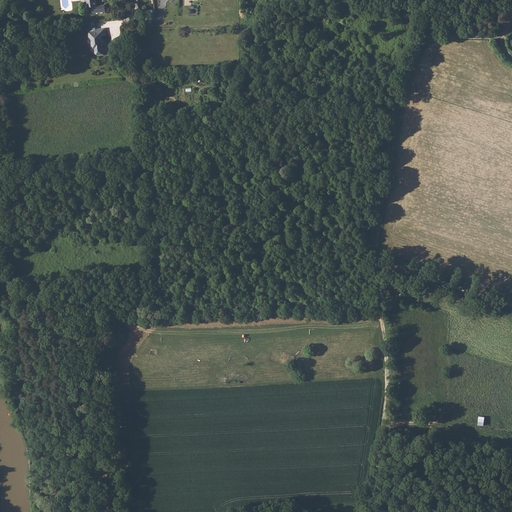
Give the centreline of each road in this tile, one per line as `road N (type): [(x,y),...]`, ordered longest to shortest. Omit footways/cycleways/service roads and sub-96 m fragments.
road 1 (track): [(511,19),(499,35),(434,38),(418,55),(373,243),(388,397),(372,511)]
road 2 (track): [(137,15),(137,66),(164,228)]
